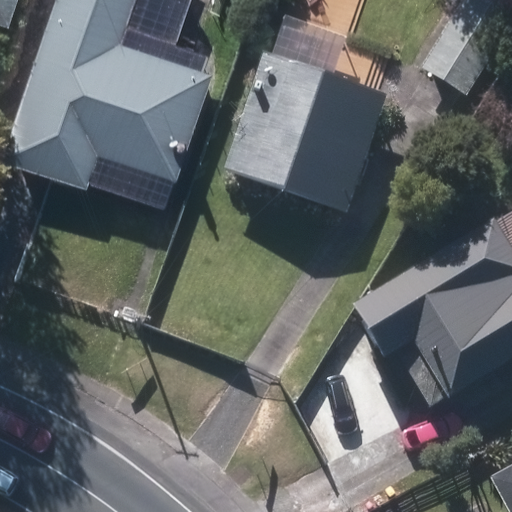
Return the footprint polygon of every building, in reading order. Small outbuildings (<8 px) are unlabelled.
[(51,0),(0,152),(0,156),(81,184),(93,150),(175,177),(210,77),(117,44),(132,0),(51,0)] [(0,0),(0,25),(1,26),(9,0),(0,0)] [(511,0),(472,0),(422,80),(467,108),(511,35),(511,0)] [(224,172),(345,214),(385,101),(328,81),(337,54),(279,34),(269,63),(263,61),(224,172)] [(511,221),(355,316),(385,365),(404,354),(433,403),(445,396),(448,400),(511,361),(511,221)] [(511,511),(511,480),(497,488),(510,511),(511,511)]
